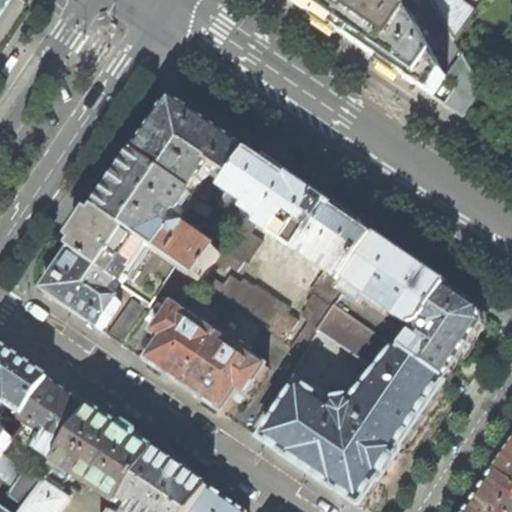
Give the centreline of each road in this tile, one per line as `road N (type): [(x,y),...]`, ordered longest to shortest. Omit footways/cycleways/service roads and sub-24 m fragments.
road 1 (secondary): [(511,236),(172,4)]
road 2 (residential): [(0,301),(309,511)]
road 3 (secondary): [(0,262),(172,4)]
road 4 (residential): [(511,386),(425,511)]
road 5 (secondary): [(83,0),(0,121)]
